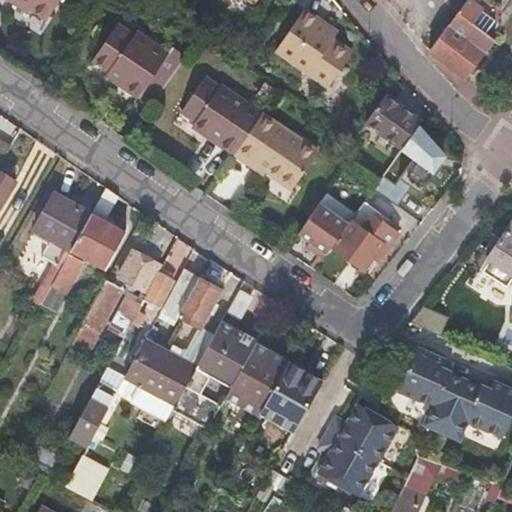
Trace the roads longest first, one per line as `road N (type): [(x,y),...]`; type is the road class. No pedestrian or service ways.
road 1 (residential): [(0,82),(372,334),(385,329),(506,155)]
road 2 (residential): [(360,0),(506,155)]
